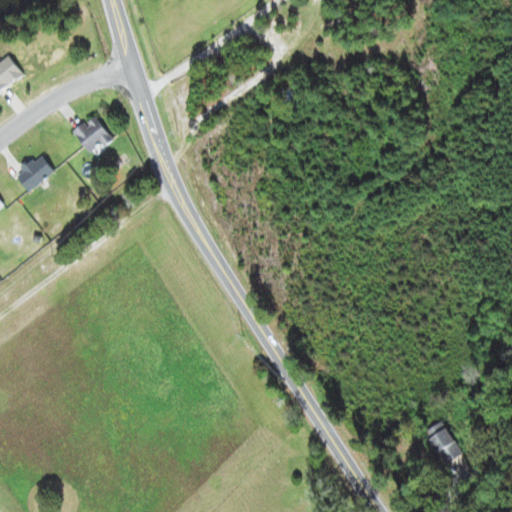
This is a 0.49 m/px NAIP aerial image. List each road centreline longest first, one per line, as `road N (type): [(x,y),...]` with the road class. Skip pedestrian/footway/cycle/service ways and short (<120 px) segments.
road 1 (secondary): [(377,511),(190,216),(113,0)]
road 2 (residential): [(135,68),(50,102),(0,140)]
